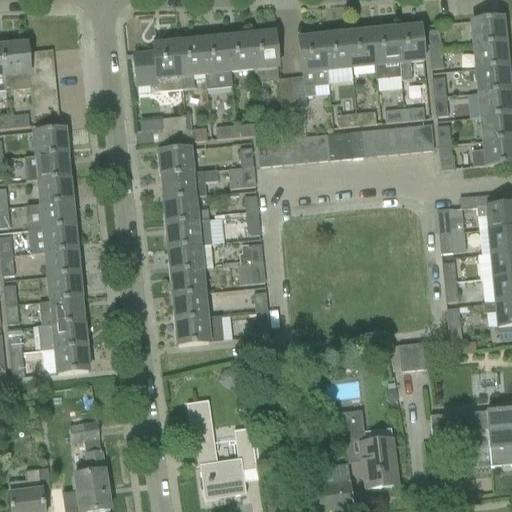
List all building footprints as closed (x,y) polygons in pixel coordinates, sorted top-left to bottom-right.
[(471,24),(474,49),(503,46),(501,21),(471,24)] [(395,31),(402,85),(412,84),(410,65),(423,64),(420,29),(395,31)] [(401,80),(401,85),(402,85),(395,31),(371,34),(375,69),(377,83),(401,80)] [(427,34),(429,53),(442,52),(439,33),(427,34)] [(347,36),(352,71),(375,69),(371,34),(347,36)] [(255,86),(278,83),(276,55),(274,35),(249,38),(253,75),(254,75),(255,86)] [(323,39),(329,88),(329,87),(352,85),(350,72),(352,71),(347,36),(323,39)] [(224,40),(230,91),(231,91),(230,77),(253,75),(249,38),(224,40)] [(329,88),(323,39),(298,41),(302,76),(303,76),(303,80),(291,81),(294,111),(295,115),(296,114),(296,111),(306,110),(306,102),(315,101),(314,90),(329,88)] [(205,80),(206,93),(230,91),(224,40),(200,43),(204,80),(205,80)] [(150,88),(151,96),(182,93),(176,45),(175,45),(174,42),(163,43),(163,47),(152,48),(153,56),(133,57),(136,89),(150,88)] [(176,45),(182,93),(194,92),(193,81),(204,80),(200,43),(176,45)] [(474,49),(476,73),(506,70),(503,46),(474,49)] [(6,94),(6,95),(29,93),(27,81),(30,80),(28,67),(27,56),(26,47),(1,49),(5,94),(6,94)] [(429,53),(431,73),(444,71),(442,58),(454,56),(454,51),(442,53),(442,52),(429,53)] [(27,56),(28,67),(53,65),(52,53),(27,56)] [(28,67),(30,80),(54,78),(53,65),(28,67)] [(476,73),(478,97),(508,94),(506,70),(476,73)] [(29,93),(30,93),(55,90),(54,78),(30,80),(27,81),(29,93)] [(278,83),(281,112),(294,111),(291,81),(278,83)] [(432,82),(434,101),(446,100),(444,81),(432,82)] [(30,93),(32,106),(57,103),(55,90),(30,93)] [(478,97),(481,121),(510,118),(508,94),(478,97)] [(434,101),(436,121),(448,119),(446,100),(434,101)] [(32,106),(33,117),(58,114),(57,103),(32,106)] [(407,118),(408,124),(424,123),(423,111),(404,113),(404,118),(407,118)] [(384,114),(385,127),(408,124),(407,118),(404,118),(404,113),(384,114)] [(33,117),(34,129),(59,127),(58,114),(33,117)] [(358,129),(358,130),(376,128),(375,115),(356,117),(355,118),(356,123),(359,123),(359,129),(358,129)] [(336,119),(338,131),(358,130),(358,129),(359,129),(359,123),(356,123),(355,118),(356,117),(336,119)] [(9,126),(10,132),(29,130),(28,118),(8,120),(6,120),(6,126),(9,126)] [(481,121),(483,145),(511,141),(511,133),(510,118),(481,121)] [(189,140),(189,146),(207,144),(206,132),(192,133),(190,119),(185,120),(186,134),(184,134),(185,140),(189,140)] [(0,120),(0,132),(10,132),(9,126),(6,126),(6,120),(8,120),(0,120)] [(157,136),(158,149),(189,146),(189,140),(185,140),(184,134),(186,134),(185,120),(180,120),(160,122),(161,136),(157,136)] [(236,141),(236,142),(255,140),(254,127),(235,129),(233,130),(233,135),(237,135),(238,141),(236,141)] [(420,129),(422,155),(433,154),(430,128),(420,129)] [(215,131),(217,143),(236,142),(236,141),(238,141),(237,135),(233,135),(233,130),(235,129),(215,131)] [(420,129),(409,130),(411,156),(422,155),(420,129)] [(397,131),(400,157),(411,156),(409,130),(397,131)] [(436,131),(438,149),(450,148),(448,130),(436,131)] [(385,133),(388,158),(400,157),(397,131),(385,133)] [(33,135),(36,159),(65,156),(63,132),(33,135)] [(388,158),(385,133),(374,134),(377,159),(388,158)] [(362,135),(366,160),(377,159),(374,134),(362,135)] [(327,138),(330,164),(366,160),(362,135),(327,138)] [(315,140),(318,165),(330,164),(327,138),(315,140)] [(304,141),(307,166),(318,165),(315,140),(304,141)] [(292,142),(295,167),(307,166),(304,141),(292,142)] [(471,155),(473,170),(486,169),(511,166),(511,141),(483,145),(484,154),(471,155)] [(283,169),(295,167),(292,142),(280,143),(283,169)] [(280,143),(268,144),(271,170),(283,169),(280,143)] [(256,146),(258,171),(271,170),(268,144),(256,146)] [(438,149),(440,174),(452,173),(450,148),(438,149)] [(247,170),(247,172),(253,171),(250,151),(240,152),(242,170),(247,170)] [(159,155),(161,179),(191,176),(188,152),(159,155)] [(26,185),(68,181),(65,156),(36,159),(36,160),(24,161),(26,185)] [(228,173),(230,192),(255,190),(253,171),(247,172),(247,170),(242,170),(242,172),(235,173),(235,172),(228,173)] [(161,179),(164,204),(194,201),(205,200),(204,187),(217,185),(215,174),(203,175),(191,176),(161,179)] [(29,185),(32,209),(37,209),(70,205),(68,181),(26,185),(29,185)] [(244,201),(246,219),(257,218),(255,199),(244,201)] [(485,220),(487,232),(511,229),(511,205),(496,207),(496,200),(460,203),(461,213),(477,212),(477,220),(485,220)] [(164,204),(166,228),(196,224),(194,201),(164,204)] [(32,209),(26,210),(28,234),(33,234),(40,233),(73,229),(70,205),(37,209),(32,209)] [(0,214),(0,231),(9,231),(7,212),(7,211),(1,211),(1,214),(0,214)] [(447,212),(436,213),(438,238),(440,239),(446,238),(445,235),(449,235),(452,235),(454,235),(463,235),(462,223),(448,224),(447,212)] [(246,219),(248,239),(259,238),(257,218),(246,219)] [(166,228),(168,252),(198,249),(198,250),(212,248),(209,223),(196,224),(166,228)] [(28,234),(30,258),(45,257),(45,256),(75,254),(73,229),(40,233),(33,234),(28,234)] [(489,233),(491,257),(511,254),(511,229),(479,233),(479,234),(489,233)] [(440,239),(438,238),(440,257),(452,256),(449,235),(445,235),(446,238),(440,239)] [(10,240),(0,240),(0,262),(1,262),(6,262),(5,259),(12,258),(10,241),(10,240)] [(239,269),(262,267),(260,248),(240,250),(241,257),(238,258),(239,269)] [(168,252),(170,276),(201,273),(198,250),(198,249),(168,252)] [(45,257),(48,281),(78,278),(75,254),(45,256),(45,257)] [(511,254),(491,257),(494,281),(511,279),(511,254)] [(1,262),(4,281),(16,280),(14,260),(12,260),(12,258),(5,259),(6,262),(1,262)] [(441,267),(443,286),(455,285),(453,266),(441,267)] [(237,269),(239,288),(244,288),(264,286),(262,267),(239,269),(237,269)] [(170,276),(173,300),(203,297),(201,273),(170,276)] [(41,306),(80,302),(78,278),(48,281),(50,305),(41,306)] [(511,279),(494,281),(497,305),(511,303),(511,279)] [(443,286),(445,306),(457,304),(455,285),(443,286)] [(4,290),(2,290),(4,311),(6,311),(10,311),(10,308),(16,307),(14,289),(4,290)] [(254,297),(256,316),(267,315),(265,296),(254,297)] [(173,300),(175,324),(205,321),(203,297),(173,300)] [(41,306),(42,331),(82,326),(80,302),(41,306)] [(499,315),(500,329),(511,328),(511,303),(497,305),(482,307),(483,317),(499,315)] [(6,311),(4,311),(6,328),(8,328),(18,327),(16,308),(16,307),(10,308),(10,311),(6,311)] [(449,332),(451,356),(462,355),(460,331),(458,311),(445,312),(447,332),(449,332)] [(256,316),(258,335),(269,334),(267,315),(256,316)] [(175,324),(178,349),(223,345),(220,320),(206,322),(205,321),(175,324)] [(38,331),(40,354),(55,353),(85,350),(82,326),(42,331),(38,331)] [(9,338),(7,338),(9,359),(10,359),(15,358),(15,355),(21,355),(20,337),(9,338)] [(396,350),(399,375),(431,371),(428,346),(396,350)] [(55,353),(57,378),(87,374),(85,350),(55,353)] [(350,354),(337,356),(339,373),(352,371),(350,354)] [(10,359),(9,359),(11,376),(12,376),(23,375),(21,356),(21,355),(15,355),(15,358),(10,359)] [(224,373),(219,378),(220,386),(226,391),(234,389),(238,384),(237,376),(231,372),(224,373)] [(197,457),(203,504),(245,498),(242,474),(256,472),(251,431),(233,434),(237,463),(216,466),(208,404),(186,408),(193,458),(197,457)] [(320,409),(321,419),(335,418),(335,410),(332,408),(320,409)] [(486,427),(489,470),(511,467),(511,411),(428,420),(431,437),(471,434),(470,428),(486,427)] [(357,436),(363,435),(360,415),(343,417),(346,445),(358,443),(357,436)] [(70,429),(72,446),(83,445),(99,442),(96,425),(76,428),(70,429)] [(255,443),(258,464),(279,461),(276,439),(255,443)] [(76,497),(62,499),(63,511),(108,511),(107,497),(106,491),(100,454),(98,442),(83,445),(84,456),(83,456),(86,476),(72,478),(76,497)] [(361,447),(364,492),(397,488),(393,443),(361,447)] [(309,473),(312,511),(344,511),(352,511),(348,468),(309,473)] [(43,511),(38,473),(25,474),(26,484),(9,486),(10,497),(8,497),(10,511),(43,511)]
